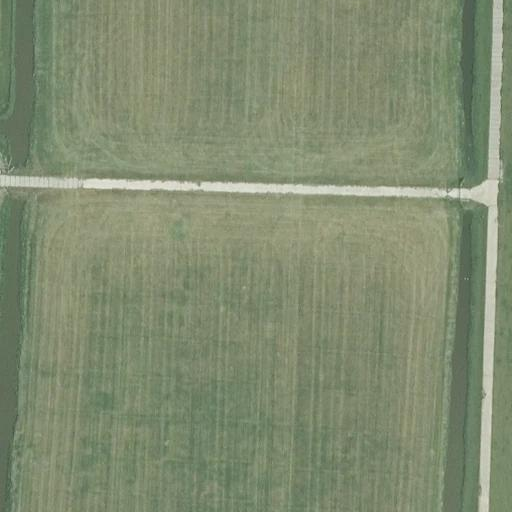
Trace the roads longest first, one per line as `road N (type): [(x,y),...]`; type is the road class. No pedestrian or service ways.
road 1 (track): [(481,511),(489,193),(0,180)]
road 2 (track): [(489,193),(494,0)]
